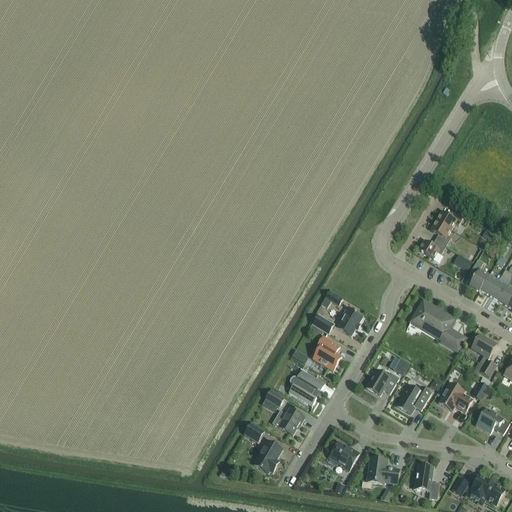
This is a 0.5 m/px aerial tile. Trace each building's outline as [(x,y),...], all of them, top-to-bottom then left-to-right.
[(463,219),(453,213),(450,218),(442,213),(437,223),(451,231),(455,226),(458,228),(463,219)] [(446,248),(451,239),(448,237),(451,231),(437,223),(431,232),(438,237),(435,242),(446,248)] [(446,248),(435,242),(432,247),(425,243),(419,252),(433,261),(439,264),(442,258),(441,257),(446,248)] [(467,273),(472,264),(463,259),(458,268),(467,273)] [(479,294),(480,292),(489,277),(479,271),(483,265),(478,262),(474,268),(469,277),(474,280),(469,288),(479,294)] [(489,297),(498,283),(489,277),(480,292),(489,297)] [(499,303),(507,288),(498,283),(489,297),(499,303)] [(508,309),(511,301),(511,291),(507,288),(499,303),(508,309)] [(325,300),(321,307),(327,310),(331,303),(339,308),(343,301),(329,293),(325,300)] [(458,354),(461,348),(466,340),(450,330),(455,321),(423,302),(411,323),(442,342),(441,344),(458,354)] [(344,320),(338,331),(343,333),(351,339),(355,332),(357,333),(361,327),(359,326),(363,319),(349,311),(349,312),(348,311),(346,312),(344,315),(344,317),(346,318),(344,320)] [(328,336),(334,326),(318,317),(313,327),(328,336)] [(489,380),(496,368),(487,362),(497,347),(479,336),(471,349),(484,357),(480,365),(484,367),(480,374),(489,380)] [(333,373),(339,363),(342,358),(336,355),(340,348),(324,339),(317,350),(319,352),(313,361),(333,373)] [(400,368),(411,375),(418,363),(407,357),(400,368)] [(325,386),(302,372),(298,379),(295,378),(293,379),(291,381),(290,383),(291,386),(293,387),(288,394),(312,408),(316,401),(320,393),(321,394),(325,386)] [(387,378),(377,372),(372,379),(371,378),(369,382),(370,383),(366,390),(380,398),(383,392),(390,396),(399,380),(390,375),(387,378)] [(481,384),(473,399),(480,403),(488,388),(481,384)] [(466,415),(473,402),(464,397),(465,394),(450,385),(438,406),(453,414),(456,410),(466,415)] [(418,392),(408,387),(396,408),(411,418),(415,411),(421,414),(432,395),(420,388),(418,392)] [(279,409),(284,401),(271,392),(265,401),(279,409)] [(280,412),(273,426),(278,429),(284,433),(293,438),(300,425),(301,426),(305,420),(296,415),(290,410),(286,416),(280,412)] [(503,437),(510,425),(504,422),(504,421),(486,411),(476,428),(490,436),(494,429),(498,431),(497,433),(503,437)] [(260,427),(263,421),(257,417),(253,423),(260,427)] [(258,444),(264,434),(251,425),(244,436),(258,444)] [(272,475),(277,467),(279,463),(277,462),(283,451),(268,443),(253,467),(268,476),(270,473),(272,475)] [(330,459),(328,464),(336,469),(339,464),(344,467),(343,470),(349,473),(360,455),(354,452),(352,454),(338,445),(335,450),(334,450),(333,450),(332,453),(333,454),(330,459)] [(398,487),(400,471),(387,469),(388,462),(370,460),(367,484),(385,487),(385,485),(398,487)] [(437,502),(440,486),(433,485),(435,469),(417,466),(414,492),(430,494),(429,501),(437,502)] [(225,469),(220,477),(230,479),(225,469)] [(505,493),(479,479),(473,490),(468,486),(468,485),(460,481),(453,493),(461,497),(464,493),(469,496),(468,499),(481,506),(485,501),(497,507),(505,493)] [(392,486),(388,496),(394,498),(397,488),(392,486)] [(337,487),(335,494),(342,496),(344,489),(337,487)]
